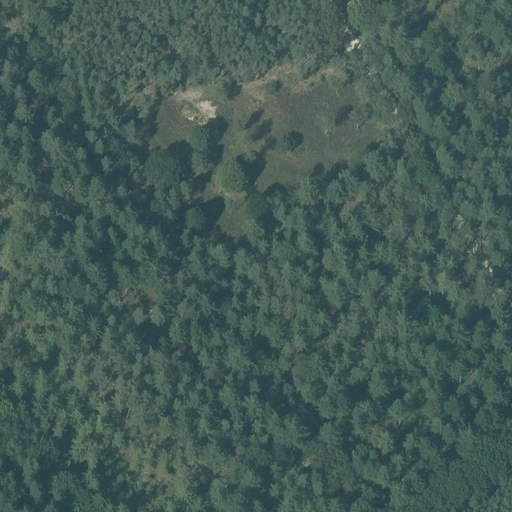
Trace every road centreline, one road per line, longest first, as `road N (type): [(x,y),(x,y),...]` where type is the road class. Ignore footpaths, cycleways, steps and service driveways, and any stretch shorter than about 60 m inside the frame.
road 1 (track): [(355,511),(0,4)]
road 2 (track): [(511,311),(325,0)]
road 3 (track): [(511,0),(380,101)]
road 4 (track): [(79,511),(0,401)]
